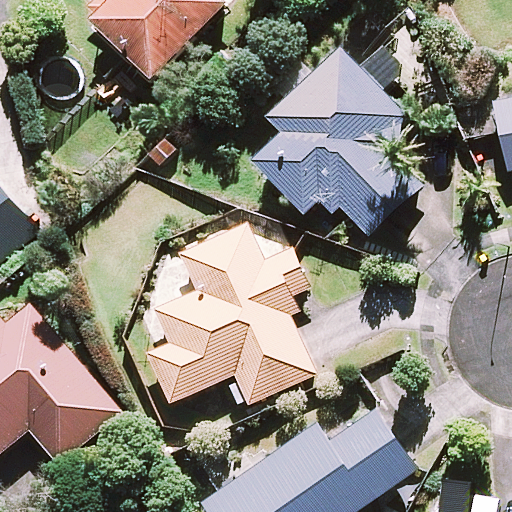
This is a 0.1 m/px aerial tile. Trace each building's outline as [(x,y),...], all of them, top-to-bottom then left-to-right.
[(96,15),(154,76),(234,2),(232,0),(95,0),(92,4),(99,11),(96,15)] [(346,206),(372,235),(429,182),(403,155),(405,120),(414,112),(391,87),(413,67),(391,42),(369,63),(351,43),(277,111),(293,128),(261,157),(311,210),(324,198),(339,213),(346,206)] [(511,158),(511,96),(500,98),(511,158)] [(0,262),(42,229),(0,178),(0,262)] [(255,220),(185,250),(202,288),(161,306),(176,342),(154,351),(175,401),(239,373),(252,402),(321,373),(296,314),(307,309),(300,294),(317,287),(299,246),(271,258),(255,220)] [(62,464),(127,412),(37,301),(15,319),(0,301),(0,456),(34,430),(62,464)] [(207,500),(215,511),(358,511),(424,467),(382,407),(336,440),(323,420),(207,500)]
